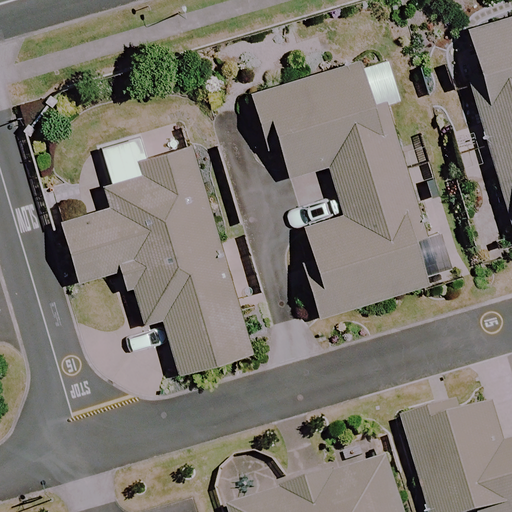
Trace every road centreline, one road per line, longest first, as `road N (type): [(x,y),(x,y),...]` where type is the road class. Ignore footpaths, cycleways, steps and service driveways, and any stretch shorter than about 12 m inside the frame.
road 1 (residential): [(79,446),(511,325)]
road 2 (residential): [(0,174),(79,446)]
